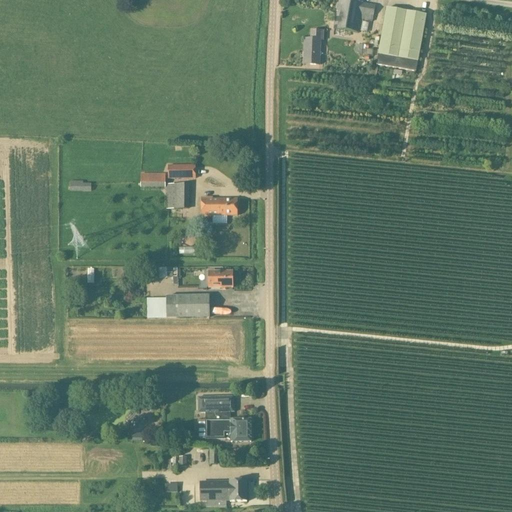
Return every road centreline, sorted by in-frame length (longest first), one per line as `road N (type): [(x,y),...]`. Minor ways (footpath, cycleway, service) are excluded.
road 1 (tertiary): [(278,511),(268,270),(273,0)]
road 2 (track): [(269,329),(511,347)]
road 3 (track): [(431,0),(403,156)]
